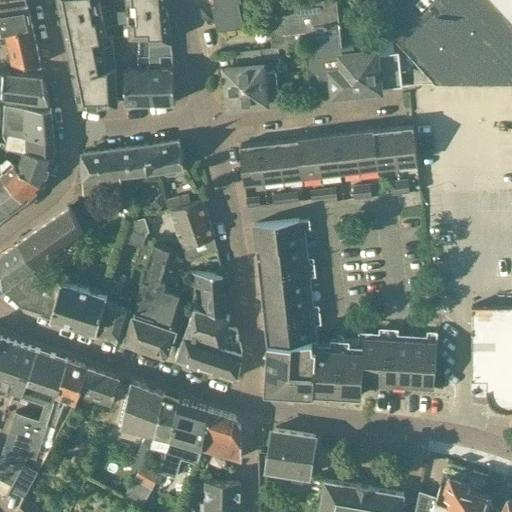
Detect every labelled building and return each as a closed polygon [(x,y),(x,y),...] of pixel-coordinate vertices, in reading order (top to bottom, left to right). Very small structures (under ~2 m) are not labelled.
[(139,39),(150,39),(171,39),(167,0),(59,0),(84,104),(118,103),(116,67),(105,37),(131,35),(139,35),(139,39)] [(213,0),(215,6),(212,6),(217,31),(251,26),(246,2),(254,0),(213,0)] [(269,17),(272,47),(279,47),(304,44),(308,74),(319,73),(320,85),(333,84),(334,93),(380,88),(402,86),(399,51),(376,54),(376,50),(355,53),(354,45),(342,46),(336,0),(293,0),(295,14),(269,17)] [(359,0),(441,81),(511,83),(511,14),(498,0),(359,0)] [(0,31),(1,32),(6,30),(32,22),(28,1),(13,6),(0,6),(0,31)] [(41,63),(32,22),(6,30),(13,61),(41,63)] [(139,55),(139,68),(125,68),(126,103),(151,103),(150,39),(139,39),(139,55)] [(172,56),(171,39),(150,39),(151,103),(175,102),(175,67),(173,67),(172,56)] [(263,72),(262,64),(262,60),(280,58),(279,47),(272,47),(235,51),(237,66),(226,68),(230,105),(266,101),(280,100),(277,70),(263,72)] [(4,71),(4,72),(0,71),(0,101),(3,101),(3,98),(6,98),(50,104),(44,75),(4,71)] [(6,102),(6,98),(3,98),(3,101),(0,101),(0,114),(5,115),(4,131),(10,132),(21,133),(54,137),(52,109),(6,102)] [(413,124),(393,127),(398,165),(418,162),(413,124)] [(379,167),(398,165),(393,127),(375,129),(379,167)] [(375,129),(355,131),(360,169),(379,167),(375,129)] [(341,172),(360,169),(355,131),(337,133),(341,172)] [(54,139),(54,137),(21,133),(10,132),(7,145),(24,149),(24,150),(54,155),(54,139)] [(337,133),(317,136),(322,174),(341,172),(337,133)] [(303,176),(322,174),(317,136),(298,138),(303,176)] [(284,178),(303,176),(298,138),(279,140),(284,178)] [(176,175),(182,167),(186,167),(181,139),(82,152),(83,194),(121,188),(120,175),(161,170),(167,175),(176,175)] [(279,140),(260,142),(265,181),(284,178),(279,140)] [(244,183),(265,181),(260,142),(240,145),(244,183)] [(46,181),(54,155),(24,150),(18,166),(46,181)] [(14,163),(3,174),(10,182),(26,201),(45,183),(46,181),(18,166),(14,163)] [(3,174),(2,175),(0,176),(0,203),(8,214),(26,201),(10,182),(3,174)] [(409,178),(400,179),(401,194),(410,193),(409,178)] [(393,195),(401,194),(400,179),(391,180),(393,195)] [(370,183),(361,184),(363,198),(372,197),(370,183)] [(354,199),(363,198),(361,184),(353,185),(354,199)] [(336,187),(323,188),(325,199),(337,197),(336,187)] [(312,200),(325,199),(323,188),(311,190),(312,200)] [(298,191),(285,193),(287,203),(299,201),(298,191)] [(170,209),(192,202),(189,192),(166,199),(170,209)] [(274,205),(287,203),(285,193),(272,194),(274,205)] [(261,206),(259,196),(246,197),(247,208),(261,206)] [(183,247),(183,246),(186,256),(217,248),(215,236),(203,198),(192,202),(170,209),(183,247)] [(0,253),(0,282),(5,288),(35,267),(38,271),(42,272),(49,265),(70,247),(85,232),(70,205),(0,253)] [(154,214),(131,220),(124,241),(142,246),(147,231),(158,228),(154,214)] [(300,218),(254,223),(267,343),(264,392),(314,395),(314,392),(362,395),(363,382),(435,387),(438,340),(359,335),(358,344),(350,344),(350,338),(331,337),(331,343),(314,342),(300,218)] [(155,241),(134,314),(126,339),(167,353),(176,328),(170,326),(180,292),(164,287),(167,279),(162,277),(170,248),(155,241)] [(70,247),(49,265),(58,275),(79,257),(70,247)] [(5,288),(4,289),(22,306),(49,315),(60,279),(60,277),(42,272),(38,271),(35,267),(5,288)] [(196,302),(196,306),(227,313),(223,274),(188,271),(189,284),(190,285),(192,302),(196,302)] [(107,293),(60,279),(49,315),(96,330),(107,293)] [(111,280),(107,293),(96,330),(122,338),(132,307),(133,301),(132,299),(121,295),(124,284),(111,280)] [(511,305),(472,305),(472,375),(471,375),(471,390),(476,395),(487,395),(488,400),(491,403),(495,407),(500,409),(504,410),(511,412),(511,410),(511,409),(511,406),(511,305)] [(237,328),(227,325),(231,314),(227,313),(196,306),(194,306),(176,357),(239,378),(243,350),(237,328)] [(0,392),(21,400),(22,396),(40,348),(0,334),(0,392)] [(40,348),(22,396),(54,407),(54,405),(58,395),(56,395),(61,385),(70,359),(40,348)] [(49,422),(48,424),(55,426),(66,399),(76,403),(80,393),(89,365),(70,359),(61,385),(56,395),(58,395),(54,405),(51,414),(49,422)] [(121,376),(89,365),(80,393),(111,403),(121,376)] [(136,439),(139,430),(148,432),(131,466),(139,470),(143,466),(152,444),(156,436),(159,420),(161,409),(164,391),(132,378),(122,425),(123,426),(121,435),(136,439)] [(178,397),(164,391),(161,409),(159,420),(156,436),(152,444),(166,448),(170,441),(171,439),(174,420),(178,397)] [(184,399),(178,397),(174,420),(171,439),(170,441),(166,448),(159,471),(176,477),(182,458),(198,463),(200,456),(202,448),(202,447),(209,407),(184,399)] [(225,453),(241,458),(241,443),(241,424),(236,415),(209,407),(202,447),(202,448),(200,456),(223,463),(225,453)] [(16,411),(0,459),(0,493),(5,499),(11,488),(24,464),(29,455),(36,458),(48,424),(49,422),(41,419),(16,411)] [(44,411),(41,419),(49,422),(51,414),(44,411)] [(316,434),(273,428),(266,470),(310,476),(316,434)] [(24,464),(11,488),(25,496),(26,494),(39,471),(24,464)] [(445,486),(440,485),(432,509),(431,511),(489,511),(482,510),(488,493),(460,485),(461,480),(448,476),(445,486)] [(153,488),(135,478),(124,498),(141,508),(152,489),(153,488)] [(400,511),(404,492),(324,478),(318,511),(400,511)] [(207,481),(206,502),(239,503),(240,482),(207,481)] [(43,511),(26,494),(25,496),(15,511),(43,511)] [(511,511),(511,498),(508,497),(501,511),(511,511)] [(238,511),(239,503),(206,502),(206,511),(238,511)]
